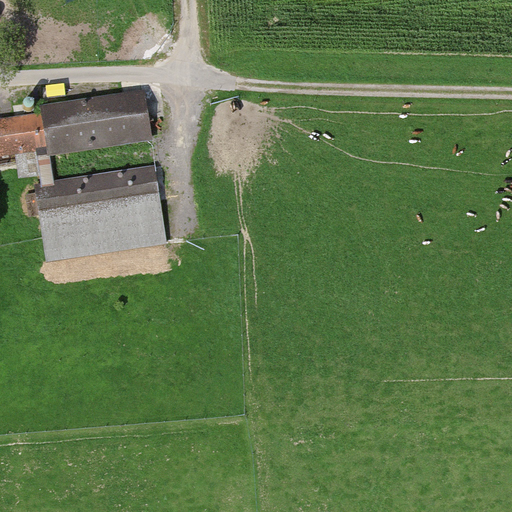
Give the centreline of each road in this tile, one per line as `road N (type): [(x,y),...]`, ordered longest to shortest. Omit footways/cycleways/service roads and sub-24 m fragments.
road 1 (track): [(189,76),(268,89),(511,95)]
road 2 (track): [(0,78),(189,76)]
